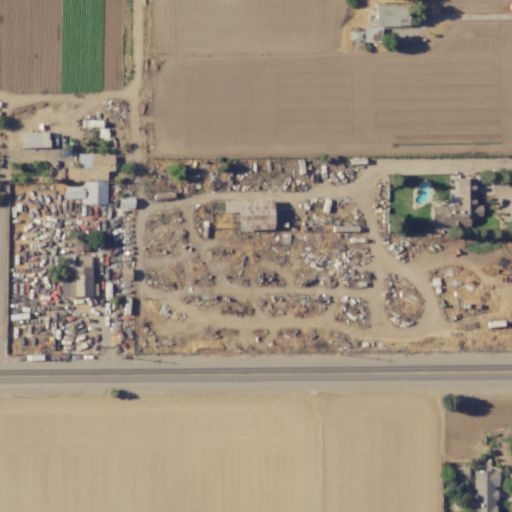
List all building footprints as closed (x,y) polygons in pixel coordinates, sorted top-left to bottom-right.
[(406,25),(406,3),(373,4),(373,26),(362,26),(362,30),(348,30),(348,41),(379,40),(379,25),(406,25)] [(46,131),(18,132),(18,147),(46,146),(46,131)] [(105,204),(105,169),(112,169),(112,154),(76,154),(76,167),(65,167),(65,180),(81,180),(81,186),(62,186),(61,197),(81,198),(81,204),(105,204)] [(475,178),(455,178),(455,190),(447,190),(447,198),(430,199),(430,222),(438,222),(438,223),(480,222),(480,205),(475,205),(475,178)] [(132,207),(132,196),(117,196),(117,207),(132,207)] [(235,230),(271,229),(270,199),(222,200),(222,212),(235,211),(235,230)] [(86,249),(86,234),(70,234),(70,249),(86,249)] [(90,283),(89,254),(59,255),(60,296),(95,295),(95,283),(90,283)] [(453,480),(466,479),(466,466),(453,467),(453,480)] [(494,511),(495,470),(472,469),(470,511),(494,511)]
